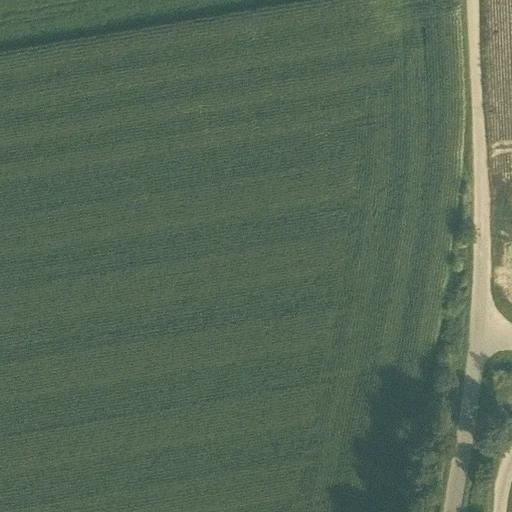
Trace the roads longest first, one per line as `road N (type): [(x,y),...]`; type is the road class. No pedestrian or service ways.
road 1 (track): [(477,326),(483,211),(473,0)]
road 2 (track): [(477,326),(451,511)]
